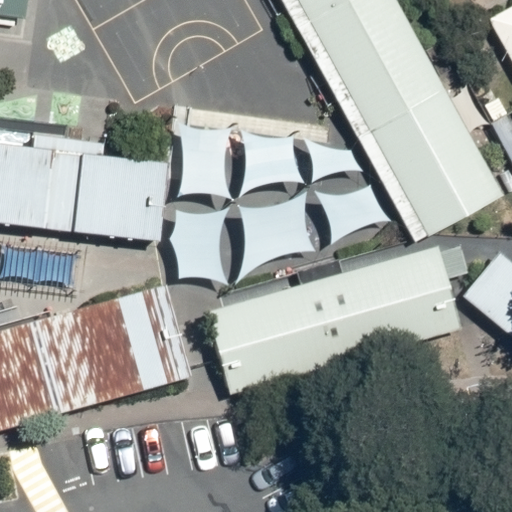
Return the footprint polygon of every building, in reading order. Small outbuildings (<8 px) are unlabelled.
[(477,186),(372,0),(262,0),(393,232),(477,186)] [(511,10),(488,22),(511,62),(511,10)] [(128,164),(0,149),(0,222),(120,236),(128,164)] [(400,244),(186,309),(208,381),(422,315),(400,244)] [(511,263),(498,251),(461,295),(511,338),(511,263)] [(125,285),(0,317),(0,411),(148,373),(125,285)]
